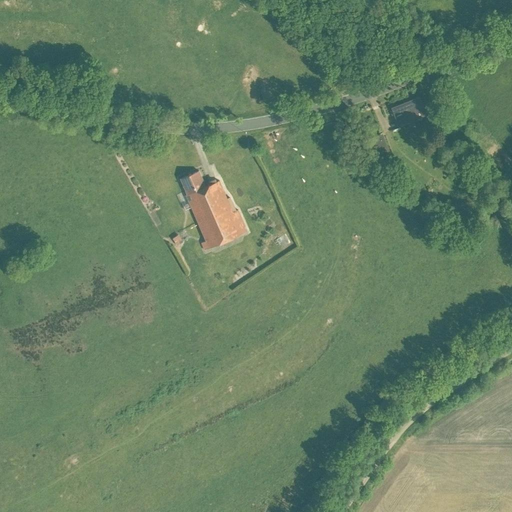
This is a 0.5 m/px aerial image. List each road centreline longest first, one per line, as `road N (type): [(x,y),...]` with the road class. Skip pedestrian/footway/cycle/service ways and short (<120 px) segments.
road 1 (secondary): [(0,103),(151,126),(240,126),(328,106),(511,33)]
road 2 (track): [(511,348),(403,426),(342,511)]
